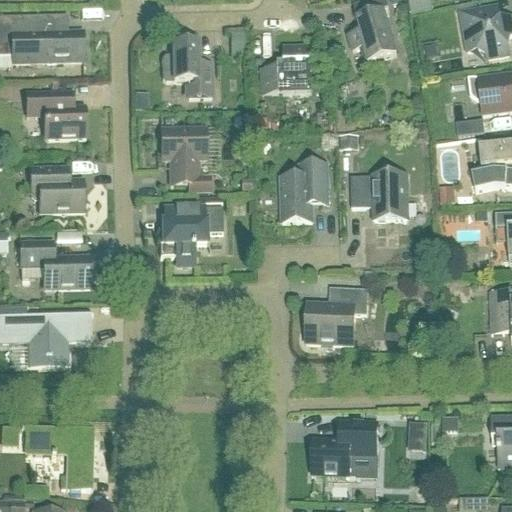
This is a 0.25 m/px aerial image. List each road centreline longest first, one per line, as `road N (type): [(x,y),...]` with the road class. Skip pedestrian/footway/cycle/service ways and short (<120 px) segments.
road 1 (residential): [(143,304),(124,267),(119,44),(137,26)]
road 2 (residential): [(278,375),(511,370)]
road 3 (residential): [(143,304),(132,326),(127,511)]
road 4 (residential): [(278,375),(277,310),(264,297),(160,297),(143,304)]
road 5 (residential): [(137,26),(254,21),(268,16),(276,0)]
road 6 (residential): [(275,511),(278,375)]
